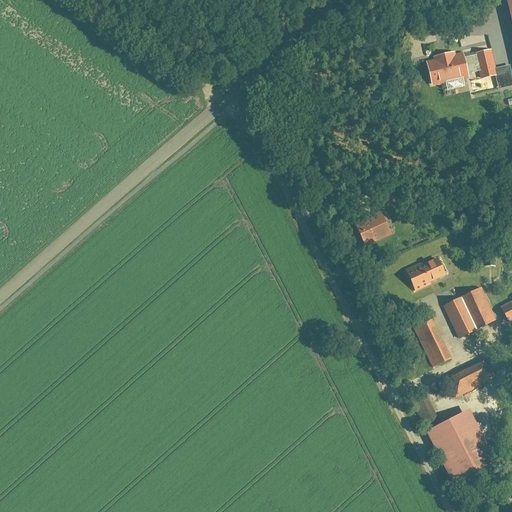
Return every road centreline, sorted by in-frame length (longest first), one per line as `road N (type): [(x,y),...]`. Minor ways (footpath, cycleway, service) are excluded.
road 1 (residential): [(450,511),(275,172),(225,101)]
road 2 (tertiary): [(225,101),(0,299)]
road 3 (unclassified): [(83,0),(225,101)]
road 4 (tertiary): [(339,0),(225,101)]
